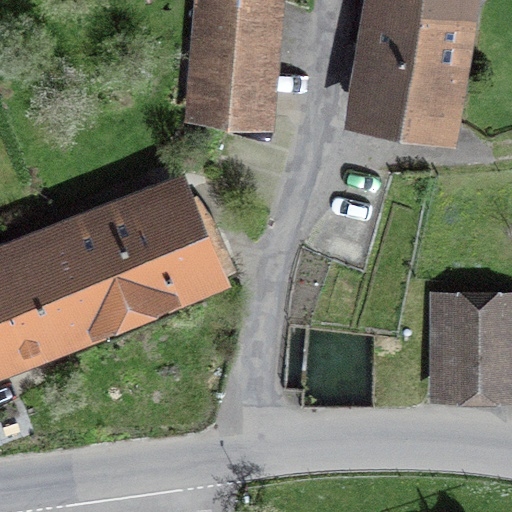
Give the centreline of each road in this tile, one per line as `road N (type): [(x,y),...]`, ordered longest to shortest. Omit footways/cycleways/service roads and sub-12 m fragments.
road 1 (track): [(209,511),(239,461),(320,127),(335,0)]
road 2 (tertiary): [(511,457),(350,450),(0,489)]
road 3 (track): [(511,154),(309,173)]
